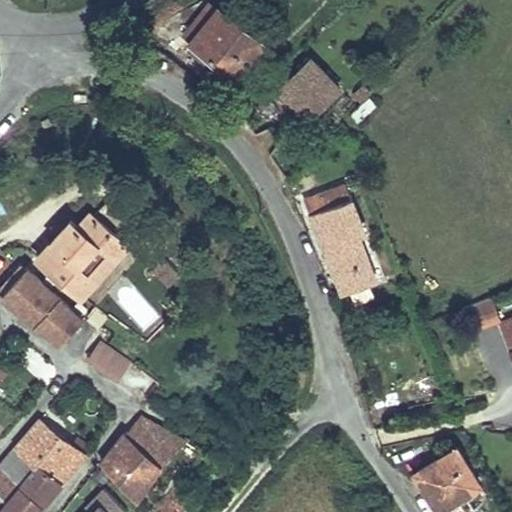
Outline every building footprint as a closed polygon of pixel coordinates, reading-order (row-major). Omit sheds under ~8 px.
[(192,42),(218,10),(210,3),(185,36),(192,42)] [(264,42),(220,7),(218,10),(192,42),(215,62),(219,58),(238,74),(264,42)] [(215,62),(192,42),(189,46),(233,81),(238,74),(219,58),(215,62)] [(310,58),(303,66),(334,95),(341,88),(310,58)] [(303,66),(281,89),(312,118),(334,95),(303,66)] [(117,120),(120,113),(115,110),(111,116),(117,120)] [(346,185),(307,199),(326,250),(329,249),(346,293),(374,282),(357,235),(364,233),(346,185)] [(72,220),(38,257),(80,297),(96,279),(89,272),(108,253),(97,243),(110,230),(92,213),(78,226),(72,220)] [(89,272),(96,279),(128,247),(110,230),(97,243),(108,253),(89,272)] [(152,266),(167,283),(179,272),(163,256),(152,266)] [(82,319),(27,268),(3,295),(62,340),(82,319)] [(473,330),(502,319),(492,296),(463,307),(473,330)] [(511,318),(502,323),(511,349),(511,318)] [(89,360),(117,379),(137,350),(102,325),(89,343),(89,360)] [(409,402),(412,415),(441,408),(438,395),(409,402)] [(172,455),(185,438),(140,415),(102,462),(150,507),(153,503),(141,491),(172,455)] [(43,416),(16,448),(37,466),(40,463),(61,480),(85,452),(43,416)] [(185,438),(172,455),(190,467),(202,450),(185,438)] [(415,471),(428,491),(434,487),(445,505),(439,509),(441,511),(478,511),(466,491),(480,481),(457,445),(415,471)] [(23,483),(37,466),(16,448),(1,465),(23,483)] [(43,500),(61,480),(40,463),(37,466),(23,483),(43,500)] [(23,483),(1,465),(0,466),(0,493),(8,500),(23,483)] [(33,511),(43,500),(23,483),(8,500),(0,510),(2,511),(33,511)] [(205,511),(176,486),(154,510),(155,511),(205,511)] [(434,487),(428,491),(439,509),(445,505),(434,487)] [(105,488),(95,498),(100,503),(92,511),(91,511),(126,511),(128,511),(105,488)] [(8,500),(0,493),(0,509),(0,510),(8,500)] [(95,498),(86,506),(92,511),(100,503),(95,498)]
